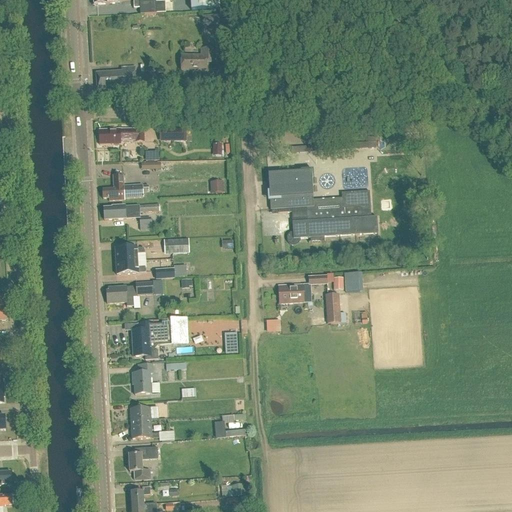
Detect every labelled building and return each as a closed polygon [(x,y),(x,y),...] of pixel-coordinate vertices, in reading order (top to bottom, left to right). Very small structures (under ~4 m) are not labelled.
[(93,0),(94,7),(106,7),(106,5),(115,5),(115,3),(122,3),(122,2),(134,2),(134,10),(140,10),(140,16),(166,15),(164,0),(93,0)] [(190,0),(191,12),(220,11),(219,0),(190,0)] [(218,16),(202,18),(203,27),(219,26),(218,16)] [(197,73),(197,74),(207,74),(207,64),(215,64),(215,51),(201,51),(201,58),(181,57),(181,72),(197,73)] [(96,75),(97,92),(108,91),(109,93),(120,92),(120,94),(136,93),(135,69),(121,69),(121,73),(96,75)] [(146,90),(167,89),(167,77),(145,78),(146,90)] [(159,130),(159,143),(187,143),(186,130),(159,130)] [(136,131),(108,131),(108,132),(99,132),(100,147),(120,146),(120,144),(144,144),(144,131),(136,131)] [(213,146),(213,158),(221,159),(221,146),(213,146)] [(157,158),(145,158),(145,166),(157,166),(157,158)] [(311,174),(268,176),(269,183),(269,194),(270,212),(278,211),(278,215),(292,214),(293,234),(291,234),(290,235),(289,235),(289,236),(288,236),(288,237),(287,238),(287,239),(287,240),(287,241),(287,242),(287,243),(287,244),(288,244),(288,245),(289,245),(289,246),(290,246),(290,247),(291,247),(292,247),(293,247),(294,247),(295,247),(296,247),(297,247),(297,246),(298,246),(298,245),(299,245),(299,244),(300,244),(300,243),(300,242),(300,241),(310,240),(311,243),(315,243),(317,243),(320,243),(324,244),(324,239),(378,236),(377,219),(371,219),(369,193),(342,195),(342,204),(313,206),(311,174)] [(113,178),(114,191),(102,191),(103,201),(109,200),(109,203),(125,202),(125,200),(143,199),(143,194),(149,194),(149,187),(142,188),(142,187),(124,188),(123,177),(113,178)] [(223,183),(215,183),(216,195),(224,194),(223,183)] [(140,217),(140,214),(159,213),(159,206),(139,208),(125,208),(112,208),(112,210),(104,210),(104,222),(126,221),(126,218),(140,217)] [(165,243),(165,256),(189,256),(189,242),(165,243)] [(137,249),(114,251),(115,265),(138,264),(138,256),(144,256),(144,250),(138,251),(137,249)] [(115,265),(116,278),(139,276),(139,275),(145,275),(145,269),(139,270),(138,264),(115,265)] [(156,281),(174,281),(173,272),(156,273),(156,281)] [(308,278),(308,287),(327,286),(326,278),(308,278)] [(334,280),(334,292),(343,292),(343,280),(334,280)] [(153,297),(163,296),(163,282),(152,283),(153,297)] [(191,282),(181,283),(182,292),(187,292),(187,289),(192,289),(191,282)] [(108,293),(106,294),(107,306),(126,305),(127,308),(134,308),(133,299),(137,299),(137,297),(152,296),(152,284),(136,285),(136,288),(108,290),(108,293)] [(303,287),(278,288),(279,306),(304,305),(303,287)] [(338,296),(325,297),(327,326),(340,325),(338,296)] [(139,332),(132,332),(133,359),(145,358),(145,362),(158,361),(157,353),(156,352),(156,350),(157,348),(171,347),(171,348),(189,347),(188,321),(161,322),(161,326),(153,327),(153,325),(138,325),(139,332)] [(134,383),(135,397),(151,396),(150,375),(153,375),(152,367),(138,367),(138,375),(132,375),(132,383),(134,383)] [(196,391),(182,392),(182,401),(196,400),(196,391)] [(151,421),(150,415),(158,414),(157,409),(130,411),(131,422),(151,421)] [(151,421),(131,422),(132,441),(159,440),(159,435),(151,436),(151,421)] [(129,457),(130,474),(134,474),(135,482),(150,481),(150,472),(142,473),(141,459),(157,458),(157,449),(135,451),(135,457),(129,457)] [(11,473),(0,473),(0,488),(12,487),(11,473)] [(149,490),(142,490),(143,494),(131,494),(131,511),(150,511),(151,508),(144,509),(143,497),(150,497),(149,490)] [(4,497),(0,496),(0,511),(3,511),(3,509),(5,509),(5,507),(13,507),(12,497),(5,498),(4,497)] [(252,511),(252,499),(240,499),(241,511),(252,511)]
